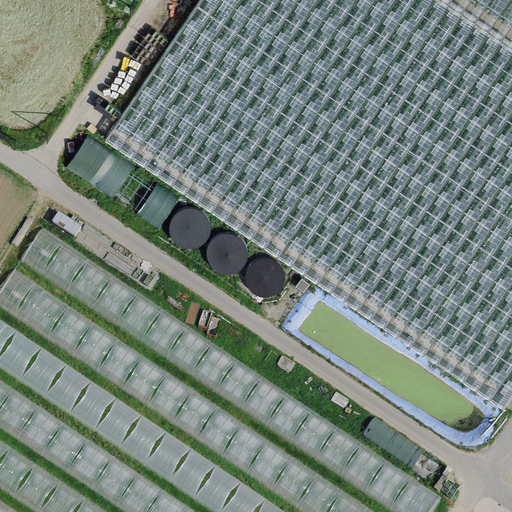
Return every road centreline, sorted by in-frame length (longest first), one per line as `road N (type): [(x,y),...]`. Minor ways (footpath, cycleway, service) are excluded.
road 1 (track): [(511,496),(0,151)]
road 2 (track): [(37,176),(155,0)]
